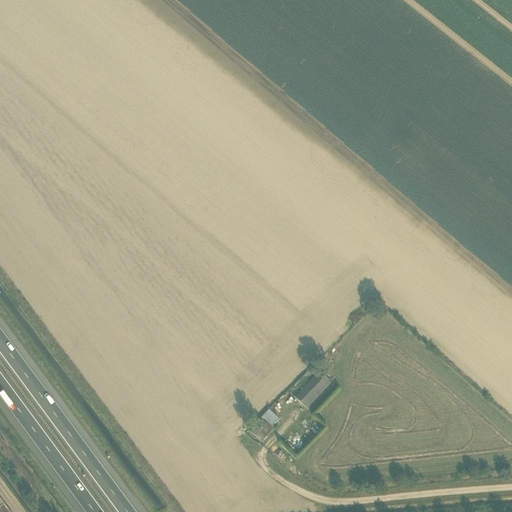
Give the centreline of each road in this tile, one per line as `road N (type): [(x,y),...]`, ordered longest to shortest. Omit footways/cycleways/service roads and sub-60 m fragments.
road 1 (motorway): [(129,511),(0,339)]
road 2 (motorway): [(0,385),(93,511)]
